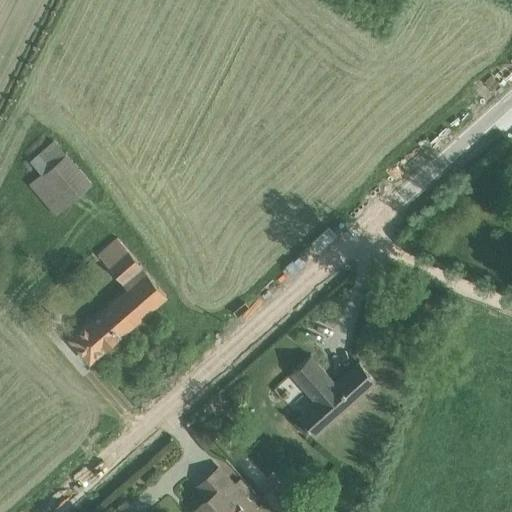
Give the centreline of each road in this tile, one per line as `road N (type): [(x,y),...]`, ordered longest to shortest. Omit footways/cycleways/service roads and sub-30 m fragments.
road 1 (residential): [(51,511),(360,239)]
road 2 (residential): [(360,239),(511,104)]
road 3 (residential): [(511,302),(360,239)]
